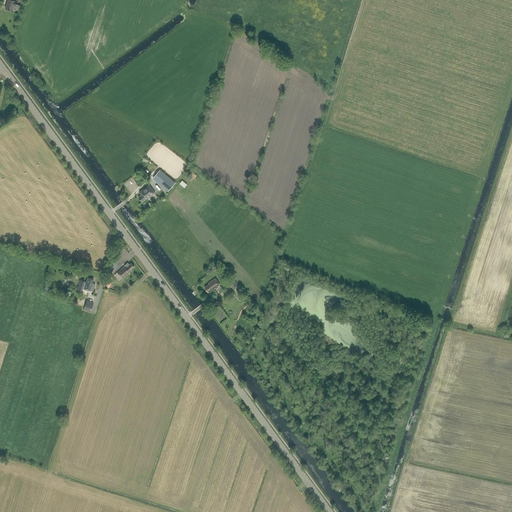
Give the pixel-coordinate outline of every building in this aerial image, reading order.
[(16,0),(16,1),(15,1),(12,0),(8,0),(5,8),(12,10),(13,6),(19,8),(20,3),(21,3),(22,0),(16,0)] [(152,162),(145,170),(150,174),(157,166),(152,162)] [(160,170),(153,177),(169,190),(175,183),(160,170)] [(149,185),(139,192),(141,195),(138,197),(142,202),(146,199),(155,193),(149,185)] [(130,265),(128,263),(118,272),(123,279),(131,272),(130,271),(134,267),(131,263),(130,265)] [(92,283),(93,279),(88,277),(86,283),(85,282),(83,288),(84,288),(83,290),(84,291),(87,292),(88,291),(89,290),(93,291),(95,284),(92,283)] [(209,292),(220,284),(216,278),(209,283),(209,284),(205,287),(209,292)] [(234,290),(239,286),(233,278),(228,282),(234,290)] [(91,309),(93,303),(87,300),(86,300),(84,307),(91,309)]
